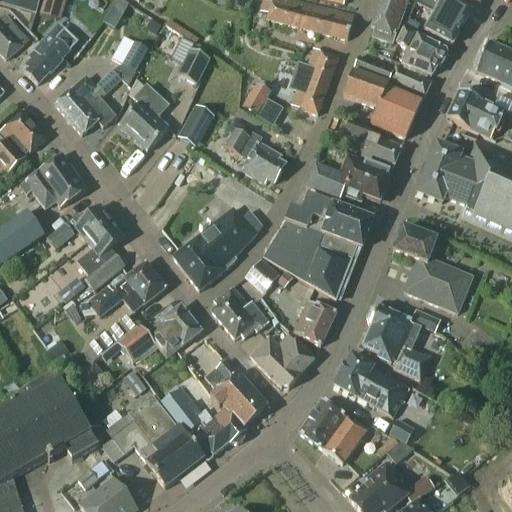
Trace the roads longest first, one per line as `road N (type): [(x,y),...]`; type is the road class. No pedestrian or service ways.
road 1 (residential): [(290,421),(347,326),(425,128),(494,0)]
road 2 (residential): [(200,318),(243,272),(290,196),(371,0)]
road 3 (residential): [(200,318),(0,72)]
road 4 (residential): [(290,421),(200,318)]
